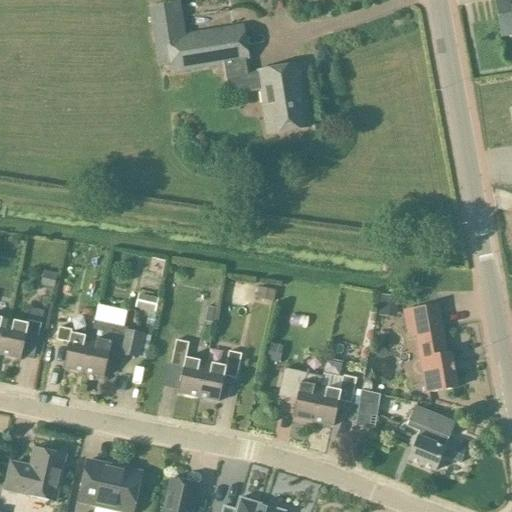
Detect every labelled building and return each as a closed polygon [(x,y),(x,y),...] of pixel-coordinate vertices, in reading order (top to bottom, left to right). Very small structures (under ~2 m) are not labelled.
[(511,0),(495,0),(502,36),(511,34),(511,0)] [(183,14),(181,2),(149,7),(158,68),(170,66),(172,74),(221,66),(226,97),(261,91),(268,134),(309,127),(305,100),(298,101),(292,66),(258,71),(258,72),(250,73),(247,61),(249,60),(243,25),(186,34),(183,14)] [(54,289),(57,275),(43,272),(40,286),(54,289)] [(155,313),(158,298),(138,294),(135,308),(155,313)] [(396,319),(399,297),(381,295),(379,317),(396,319)] [(442,328),(441,321),(438,305),(402,311),(407,337),(416,335),(419,358),(425,393),(456,388),(450,353),(446,354),(442,328)] [(215,324),(217,309),(207,308),(204,322),(212,324),(215,324)] [(7,320),(0,353),(0,355),(20,359),(20,357),(33,360),(41,324),(28,321),(27,324),(7,320)] [(90,338),(83,373),(103,377),(109,352),(120,354),(119,355),(137,359),(146,361),(152,337),(143,335),(143,334),(126,330),(126,328),(95,321),(91,338),(90,338)] [(83,373),(90,338),(71,334),(72,330),(59,327),(56,340),(68,343),(63,368),(83,373)] [(198,398),(205,362),(186,358),(189,344),(176,341),(171,367),(182,369),(177,393),(198,398)] [(272,343),(268,360),(279,362),(283,345),(272,343)] [(205,362),(198,398),(218,402),(223,376),(235,378),(238,366),(241,353),(228,351),(225,366),(205,362)] [(312,422),(320,387),(314,386),(299,383),(304,362),(291,359),(285,389),(297,391),(292,418),(312,422)] [(320,387),(312,422),(333,426),(338,400),(350,403),(356,379),(343,376),(340,391),(326,388),(320,387)] [(379,406),(381,396),(361,391),(359,404),(379,406)] [(448,442),(455,423),(415,406),(407,427),(419,432),(417,437),(407,460),(417,464),(425,467),(435,471),(441,456),(460,464),(466,449),(448,442)] [(54,501),(64,456),(34,449),(30,468),(11,464),(5,489),(25,494),(24,495),(54,501)] [(120,471),(106,468),(107,465),(86,461),(78,502),(98,506),(98,504),(131,511),(132,511),(141,473),(121,469),(120,471)] [(191,511),(198,486),(167,479),(159,511),(191,511)] [(243,511),(221,505),(218,511),(283,511),(284,510),(250,500),(246,511),(243,511)]
